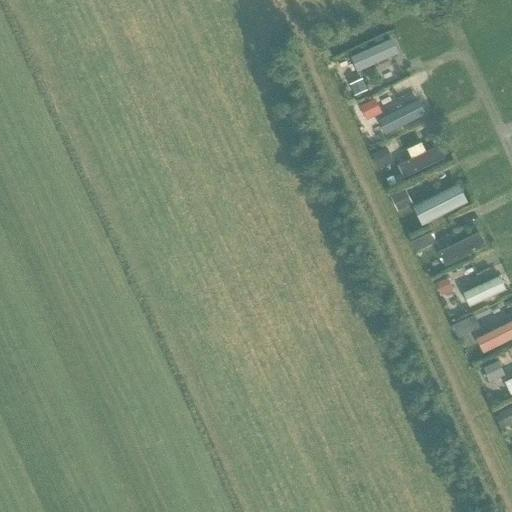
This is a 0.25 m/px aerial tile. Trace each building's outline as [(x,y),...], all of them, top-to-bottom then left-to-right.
[(364,71),(397,58),(391,42),(358,55),(364,71)] [(348,86),(352,98),(370,91),(365,80),(348,86)] [(390,136),(426,118),(419,103),(382,121),(390,136)] [(397,164),(401,177),(444,163),(440,150),(397,164)] [(421,226),(468,204),(459,186),(412,208),(421,226)] [(480,237),(437,253),(442,267),(485,251),(480,237)] [(463,285),(470,306),(505,294),(497,273),(463,285)] [(435,284),(445,318),(460,314),(449,280),(435,284)] [(465,345),(479,330),(468,320),(454,335),(465,345)] [(511,327),(488,338),(495,351),(511,343),(511,327)] [(488,385),(504,378),(498,363),(482,370),(488,385)] [(499,413),(507,428),(511,424),(511,408),(511,407),(499,413)]
